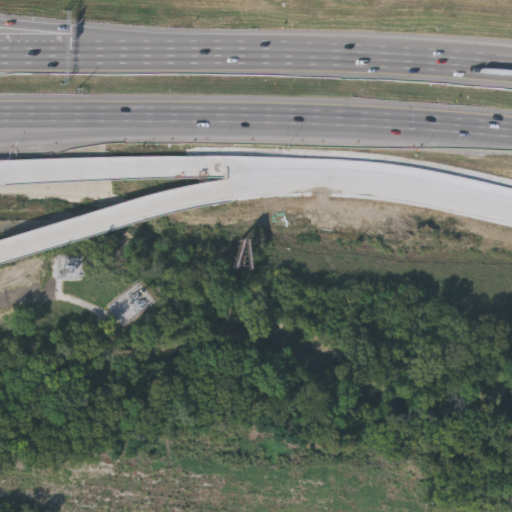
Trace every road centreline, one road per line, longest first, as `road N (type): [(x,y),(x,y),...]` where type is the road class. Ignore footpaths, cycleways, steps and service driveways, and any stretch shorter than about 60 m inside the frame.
road 1 (motorway): [(0,114),(331,117),(511,131)]
road 2 (secondary): [(0,253),(235,191)]
road 3 (motorway): [(218,51),(0,22)]
road 4 (motorway): [(218,51),(0,51)]
road 5 (motorway): [(511,66),(296,52)]
road 6 (motorway): [(511,49),(296,52)]
road 7 (secondary): [(0,173),(207,169)]
road 8 (secondary): [(339,174),(400,177),(511,203)]
road 9 (motorway): [(0,137),(148,118)]
road 10 (secondary): [(207,169),(339,174)]
